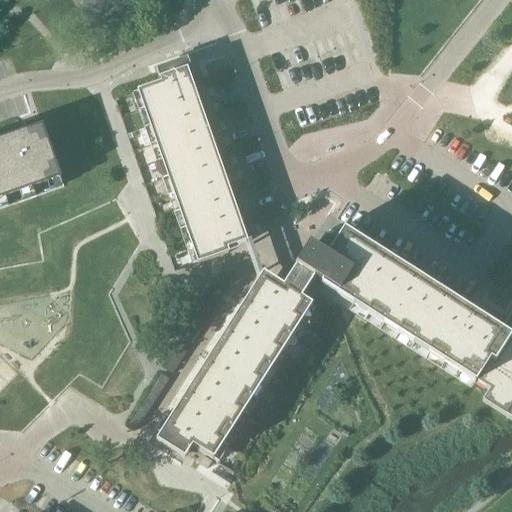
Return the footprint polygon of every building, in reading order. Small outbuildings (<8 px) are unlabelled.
[(463,17),(442,23),(447,39),(467,33),(463,17)] [(229,254),(227,250),(246,243),(186,72),(189,71),(187,65),(184,67),(183,66),(165,73),(158,76),(161,84),(138,93),(198,265),(229,254)] [(236,79),(233,70),(218,75),(222,84),(236,79)] [(222,84),(218,75),(204,80),(207,89),(222,84)] [(511,103),(511,88),(511,87),(503,100),(511,105),(511,103)] [(248,113),(244,104),(230,109),(233,118),(248,113)] [(233,118),(230,109),(216,114),(219,123),(233,118)] [(33,190),(48,185),(60,180),(62,180),(48,141),(43,126),(28,131),(30,138),(17,143),(0,148),(0,201),(6,199),(20,194),(33,190)] [(259,147),(256,138),(242,143),(245,152),(259,147)] [(245,152),(242,143),(228,148),(231,157),(245,152)] [(243,176),(271,168),(268,158),(240,165),(243,176)] [(271,181),(268,172),(254,177),(257,186),(271,181)] [(257,186),(254,177),(240,182),(243,191),(257,186)] [(283,215),(280,205),(265,210),(269,220),(283,215)] [(269,220),(265,210),(251,214),(255,225),(269,220)] [(511,421),(511,324),(505,336),(496,330),(493,334),(345,240),(330,231),(317,251),(309,246),(295,268),(322,285),(321,287),(322,287),(474,384),(475,385),(476,383),(489,392),(482,403),(499,413),(511,421)] [(511,278),(511,265),(510,264),(502,277),(510,282),(511,278)] [(213,461),(224,445),(311,307),(284,289),(281,294),(265,283),(167,436),(165,434),(161,439),(164,441),(181,452),(181,451),(187,455),(192,447),(213,461)] [(208,302),(216,307),(224,295),(216,289),(208,302)] [(216,307),(208,302),(200,315),(208,320),(216,307)] [(208,320),(200,315),(192,327),(200,332),(208,320)] [(200,332),(192,327),(184,340),(192,345),(200,332)] [(173,357),(181,362),(189,350),(181,345),(173,357)] [(181,362),(173,357),(164,370),(173,375),(181,362)] [(153,387),(161,393),(169,380),(161,375),(153,387)] [(161,393),(153,387),(145,400),(153,405),(161,393)] [(153,405),(145,400),(137,413),(145,418),(153,405)] [(145,418),(137,413),(129,425),(137,430),(145,418)]
